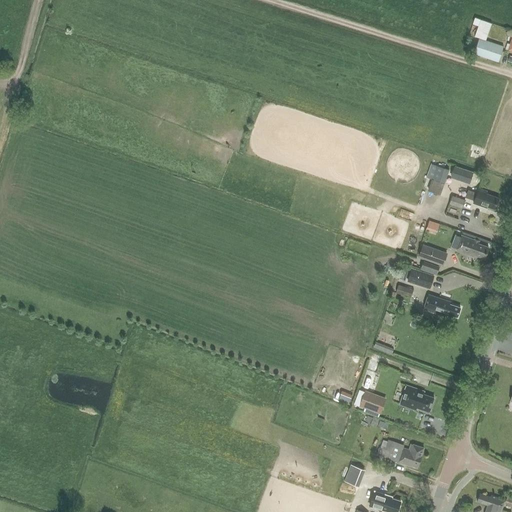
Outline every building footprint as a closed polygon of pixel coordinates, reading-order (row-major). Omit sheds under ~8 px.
[(488,34),(492,24),(484,21),(480,31),(488,34)] [(498,44),(479,38),(474,54),(498,62),(503,46),(504,45),(498,43),(498,44)] [(450,180),(453,171),(431,164),(427,178),(432,179),(429,190),(439,193),(442,183),(445,184),(447,179),(450,180)] [(470,182),(474,172),(464,169),(461,179),(470,182)] [(486,194),(487,191),(479,188),(477,193),(468,190),(466,198),(474,201),(473,204),(487,208),(487,207),(494,210),(498,198),(486,194)] [(462,208),(465,200),(452,196),(449,204),(462,208)] [(427,229),(439,231),(440,221),(428,220),(427,229)] [(461,237),(455,235),(451,247),(452,247),(457,249),(457,251),(473,257),(474,255),(485,259),(489,248),(478,244),(479,242),(462,236),(461,237)] [(442,266),(446,253),(424,245),(419,257),(442,266)] [(421,269),(423,263),(414,260),(412,265),(421,269)] [(436,275),(439,266),(424,261),(421,269),(436,275)] [(407,281),(411,267),(404,265),(399,279),(407,281)] [(434,275),(411,267),(407,281),(430,289),(434,275)] [(411,298),(413,289),(399,285),(396,293),(411,298)] [(457,317),(460,308),(449,304),(450,302),(439,299),(434,313),(451,318),(452,315),(457,317)] [(388,353),(390,348),(376,342),(374,348),(388,353)] [(424,392),(407,386),(405,392),(404,391),(399,405),(416,410),(417,408),(429,412),(434,398),(423,394),(424,392)] [(381,413),(387,397),(364,389),(358,405),(381,413)] [(352,394),(341,390),(338,399),(349,403),(352,394)] [(404,445),(388,440),(388,441),(383,440),(380,448),(379,447),(377,455),(398,462),(417,468),(421,456),(424,448),(411,444),(409,450),(403,448),(404,445)] [(364,470),(351,465),(345,482),(358,486),(364,470)] [(386,494),(375,491),(371,502),(378,504),(378,502),(383,503),(381,509),(389,511),(397,511),(401,502),(386,497),(386,494)] [(490,497),(480,494),(477,502),(488,505),(485,511),(501,511),(505,500),(491,496),(490,497)]
